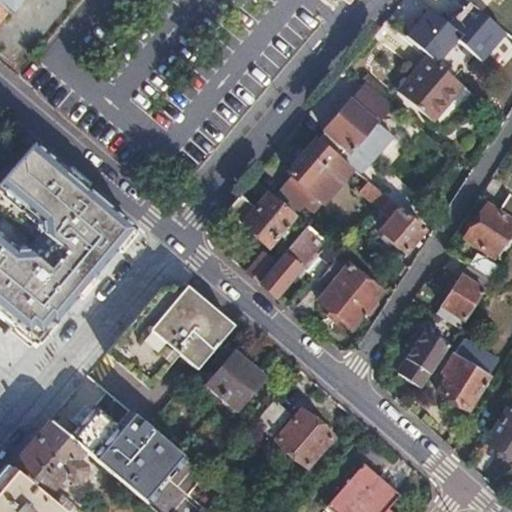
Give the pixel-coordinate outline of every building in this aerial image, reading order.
[(0,0),(0,17),(6,10),(11,14),(22,0),(0,0)] [(428,10),(404,38),(428,58),(435,64),(459,36),(428,10)] [(511,41),(510,39),(502,49),(496,45),(491,51),(495,55),(486,66),(509,86),(511,82),(511,41)] [(459,83),(428,58),(399,93),(433,121),(454,95),(451,93),(459,83)] [(361,177),(369,168),(365,165),(360,161),(348,151),(376,119),(378,121),(391,105),(389,104),(364,84),(324,131),(326,133),(319,142),(350,167),(361,177)] [(481,102),(503,121),(511,108),(491,90),(481,102)] [(376,119),(348,151),(360,161),(365,165),(369,168),(397,135),(378,121),(376,119)] [(267,193),(293,215),(305,225),(342,182),(377,211),(379,209),(387,199),(368,183),(361,177),(350,167),(319,142),(314,137),(293,164),(267,193)] [(0,316),(34,346),(86,284),(131,229),(100,203),(65,173),(32,145),(23,155),(0,181),(0,316)] [(240,195),(224,214),(237,226),(240,223),(267,247),(293,215),(267,193),(261,200),(255,208),(249,202),(240,195)] [(255,195),(249,202),(255,208),(261,200),(255,195)] [(511,198),(507,196),(498,209),(511,218),(511,198)] [(387,199),(379,209),(389,217),(397,207),(387,199)] [(511,221),(485,204),(463,238),(493,258),(501,244),(507,247),(511,239),(511,233),(511,232),(511,221)] [(406,253),(424,230),(397,207),(389,217),(379,230),(391,241),(393,239),(398,243),(397,245),(406,253)] [(333,224),(321,238),(342,254),(353,240),(333,224)] [(307,226),(283,254),(299,268),(312,252),(331,267),(335,262),(342,254),(321,238),(307,226)] [(262,252),(246,272),(259,283),(276,263),(262,252)] [(276,263),(259,283),(275,297),(299,268),(283,254),(276,263)] [(469,266),(491,280),(498,269),(477,255),(469,266)] [(335,262),(331,267),(317,282),(314,285),(325,294),(318,302),(352,329),(382,292),(348,266),(345,269),(335,262)] [(467,265),(435,315),(458,330),(491,280),(469,266),(467,265)] [(177,357),(195,371),(232,327),(214,312),(185,287),(175,299),(161,288),(144,308),(157,318),(143,334),(131,324),(126,329),(170,366),(177,357)] [(175,299),(185,287),(161,288),(175,299)] [(144,308),(131,324),(143,334),(157,318),(144,308)] [(126,329),(105,354),(149,391),(170,366),(126,329)] [(396,374),(419,389),(447,347),(424,331),(396,374)] [(232,354),(205,386),(233,411),(261,379),(232,354)] [(447,377),(438,392),(467,410),(487,378),(452,358),(442,374),(447,377)] [(65,437),(83,452),(98,464),(115,445),(122,448),(134,433),(94,398),(76,419),(79,421),(65,437)] [(274,400),(254,423),(271,437),(291,415),(274,400)] [(511,414),(506,411),(487,442),(511,457),(511,414)] [(300,412),(276,441),(308,468),(333,439),(300,412)] [(48,422),(9,469),(44,499),(63,478),(69,483),(75,483),(83,474),(82,466),(76,462),(83,452),(65,437),(48,422)] [(388,511),(387,510),(399,496),(363,465),(326,508),(330,511),(388,511)] [(0,478),(0,511),(60,511),(53,506),(44,499),(9,469),(0,478)] [(77,511),(60,498),(53,506),(60,511),(77,511)]
